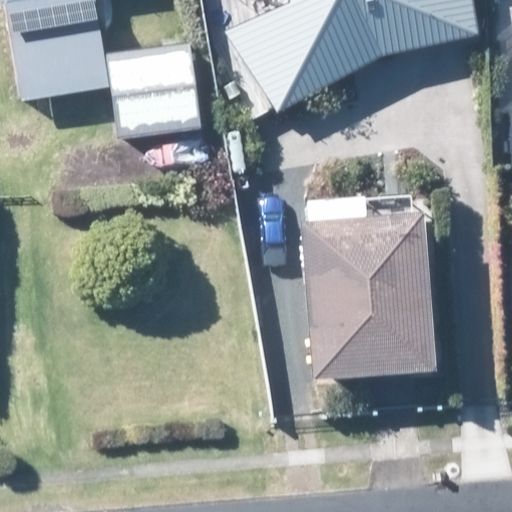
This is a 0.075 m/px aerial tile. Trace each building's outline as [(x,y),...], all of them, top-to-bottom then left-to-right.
[(0,0),(0,22),(13,98),(102,82),(111,139),(192,125),(178,40),(98,53),(93,31),(87,0),(0,0)] [(220,39),(270,108),(367,62),(471,35),(464,0),(280,0),(281,8),(220,39)] [(224,171),(265,163),(263,151),(255,103),(253,92),(211,100),(224,171)] [(511,105),(502,105),(504,170),(511,169),(511,105)] [(273,176),(238,182),(247,232),(282,226),(273,176)] [(415,367),(421,366),(407,211),(295,221),(285,221),(299,377),(375,371),(415,367)]
